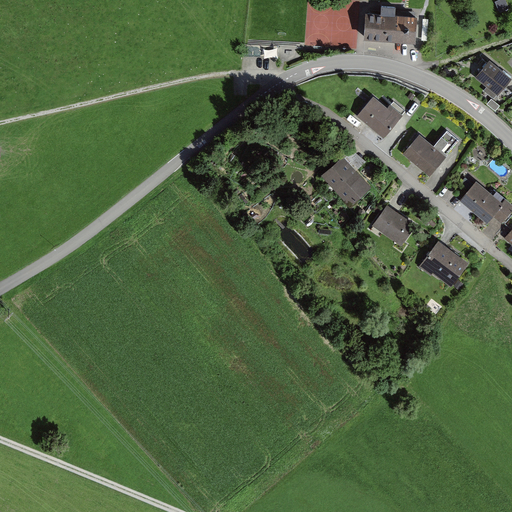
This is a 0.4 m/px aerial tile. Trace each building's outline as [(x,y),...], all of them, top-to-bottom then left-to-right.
[(504,0),(503,0),(495,4),(499,14),(509,9),(504,0)] [(366,17),(365,43),(415,46),(416,20),(396,19),(396,12),(381,11),(381,18),(366,17)] [(490,55),(475,74),(488,84),(484,88),(494,97),(495,94),(504,84),(511,73),(490,55)] [(374,92),(357,113),(384,134),(405,108),(392,98),(388,103),(374,92)] [(491,97),(487,103),(495,110),(500,104),(491,97)] [(420,131),(404,150),(430,172),(459,139),(447,129),(435,143),(420,131)] [(346,154),(358,167),(367,160),(353,148),(346,154)] [(344,151),(322,171),(350,202),(372,182),(358,167),(346,154),(344,151)] [(476,178),(460,199),(488,219),(493,212),(504,199),(476,178)] [(504,199),(493,212),(502,219),(511,206),(511,198),(507,195),(504,199)] [(388,202),(373,223),(401,243),(416,221),(388,202)] [(422,209),(417,216),(427,224),(429,221),(434,225),(437,221),(422,209)] [(439,238),(419,265),(431,273),(433,270),(452,283),(469,260),(439,238)] [(459,278),(455,284),(459,288),(464,282),(459,278)]
